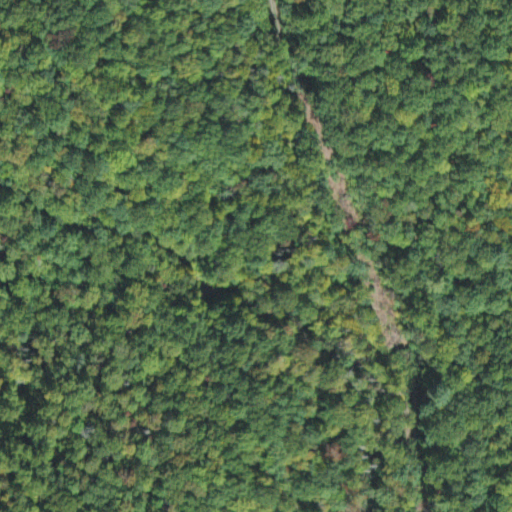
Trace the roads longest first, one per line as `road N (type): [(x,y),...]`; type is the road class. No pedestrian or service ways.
road 1 (residential): [(121,511),(151,428),(171,333),(246,292),(326,271)]
road 2 (residential): [(326,271),(256,0)]
